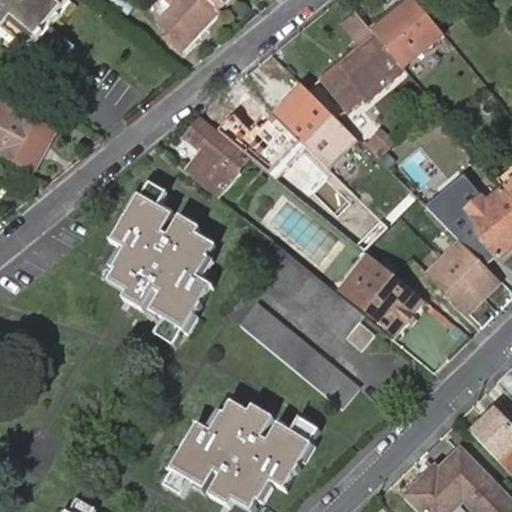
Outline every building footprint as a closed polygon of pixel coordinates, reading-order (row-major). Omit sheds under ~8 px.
[(0,0),(0,28),(0,29),(4,25),(59,73),(80,48),(57,27),(77,4),(72,0),(0,0)] [(175,0),(183,6),(164,27),(174,36),(171,40),(186,54),(224,15),(208,0),(175,0)] [(211,0),(226,14),(240,0),(239,0),(211,0)] [(447,40),(416,4),(378,35),(409,72),(447,40)] [(365,46),(378,35),(360,14),(347,25),(365,46)] [(373,103),(409,72),(378,35),(365,46),(369,51),(347,70),(342,64),(323,80),(350,112),(369,97),(373,103)] [(365,46),(342,64),(347,70),(369,51),(365,46)] [(0,153),(39,174),(61,134),(0,101),(0,153)] [(332,171),(361,142),(320,101),(308,115),(314,121),(306,130),(300,124),(288,112),(263,137),(291,165),(308,148),(332,171)] [(308,115),(300,124),(306,130),(314,121),(308,115)] [(254,161),(205,121),(188,139),(203,151),(186,170),(223,200),(254,161)] [(35,200),(42,186),(20,174),(12,187),(35,200)] [(467,248),(487,268),(500,257),(502,259),(511,250),(511,203),(503,193),(489,203),(484,197),(465,178),(427,209),(462,243),(467,248)] [(165,252),(172,240),(166,236),(177,216),(167,212),(167,213),(162,211),(170,196),(150,185),(129,221),(126,218),(122,225),(126,227),(114,247),(126,253),(109,283),(130,295),(142,272),(164,283),(156,296),(162,299),(151,318),(161,324),(162,321),(166,323),(159,336),(180,348),(185,340),(182,339),(185,333),(188,334),(197,318),(201,312),(204,313),(207,308),(204,306),(214,288),(202,281),(204,277),(213,262),(209,259),(212,254),(216,257),(220,251),(199,238),(185,263),(165,252)] [(183,220),(172,240),(165,252),(185,263),(199,238),(203,231),(183,220)] [(363,323),(367,317),(276,243),(258,265),(364,351),(377,335),(363,323)] [(471,314),(502,283),(487,268),(467,248),(462,243),(432,275),(471,314)] [(217,263),(213,262),(204,277),(208,279),(217,263)] [(424,305),(375,266),(350,296),(399,335),(424,305)] [(142,272),(130,295),(125,303),(146,315),(156,296),(164,283),(142,272)] [(243,326),(344,409),(362,388),(259,304),(243,326)] [(202,321),(197,318),(188,334),(193,337),(202,321)] [(511,371),(501,383),(511,393),(511,371)] [(249,478),(235,503),(250,511),(257,511),(274,484),(287,492),(297,473),(300,476),(305,469),(302,467),(322,432),(302,421),(294,435),(289,433),(291,429),(281,424),(270,444),(265,441),(259,452),(238,440),(252,416),(231,403),(227,410),(231,411),(228,416),(224,414),(216,430),(213,434),(199,426),(189,443),(186,441),(183,447),(186,448),(183,455),(173,471),(175,472),(172,478),(168,477),(164,486),(186,498),(193,485),(198,487),(196,491),(206,495),(217,475),(223,478),(229,467),(249,478)] [(259,452),(265,441),(277,421),(256,409),(252,416),(238,440),(259,452)] [(212,427),(216,430),(224,414),(220,412),(212,427)] [(511,429),(499,415),(477,438),(511,475),(511,429)] [(168,469),(173,471),(183,455),(177,451),(168,469)] [(443,481),(441,483),(463,504),(465,502),(473,511),(511,511),(511,508),(461,456),(441,478),(443,481)] [(231,509),(235,503),(249,478),(229,467),(223,478),(211,498),(231,509)] [(437,474),(434,476),(441,483),(443,481),(441,478),(437,474)] [(441,483),(434,476),(427,483),(434,490),(441,483)] [(434,490),(427,483),(408,501),(418,511),(454,511),(463,504),(441,483),(434,490)] [(98,511),(82,502),(77,510),(80,511),(98,511)]
